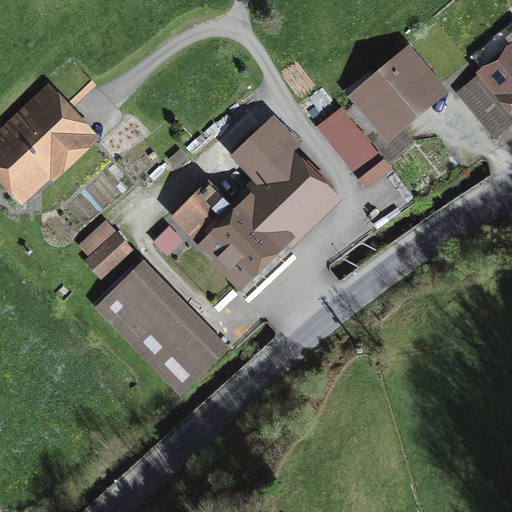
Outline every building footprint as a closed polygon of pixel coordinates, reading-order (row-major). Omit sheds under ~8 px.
[(511,23),(472,57),(486,73),(461,94),(493,133),(511,117),(511,23)] [(436,89),(410,58),(388,77),(384,71),(375,79),(371,73),(347,93),(356,104),(347,111),(389,161),(412,142),(396,122),(436,89)] [(51,84),(69,103),(93,81),(74,62),(51,84)] [(0,141),(0,170),(22,194),(50,167),(55,172),(90,140),(48,96),(0,141)] [(370,184),(389,168),(341,110),(322,126),(370,184)] [(179,216),(241,278),(328,193),(268,132),(253,147),(246,140),(235,150),(267,185),(238,213),(226,202),(223,205),(207,189),(206,191),(204,188),(202,190),(204,192),(179,216)] [(89,261),(102,276),(130,252),(107,225),(83,245),(94,257),(89,261)] [(168,228),(154,241),(166,254),(180,240),(168,228)] [(146,263),(99,309),(179,391),(226,346),(146,263)]
